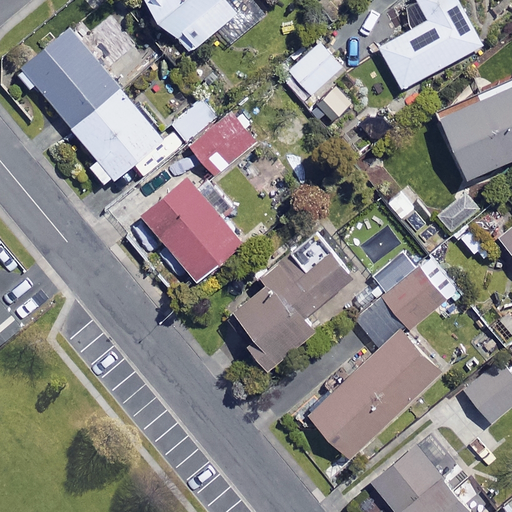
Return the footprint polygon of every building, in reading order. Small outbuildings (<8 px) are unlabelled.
[(153,0),(194,51),(242,13),(232,0),(153,0)] [(486,44),(461,0),(410,0),(403,4),(417,29),(384,47),(406,88),(486,44)] [(167,139),(75,27),(27,66),(103,158),(95,165),(112,186),(167,139)] [(345,67),(318,36),(288,62),(314,93),(345,67)] [(511,161),(511,83),(446,113),(475,178),(511,161)] [(219,116),(204,98),(175,122),(190,140),(219,116)] [(260,138),(233,110),(197,144),(223,173),(260,138)] [(247,244),(193,178),(148,215),(202,281),(247,244)] [(487,213),(474,193),(442,212),(454,233),(487,213)] [(313,273),(295,252),(265,277),(271,285),(233,317),(275,367),(323,327),(313,315),(361,274),(340,250),(313,273)] [(448,299),(424,268),(388,296),(413,328),(448,299)] [(0,345),(22,327),(0,300),(0,345)] [(400,328),(384,302),(359,317),(375,343),(400,328)] [(445,371),(405,329),(315,414),(355,456),(445,371)] [(511,408),(511,377),(499,362),(468,388),(496,422),(511,408)] [(477,511),(422,445),(378,481),(403,511),(477,511)]
